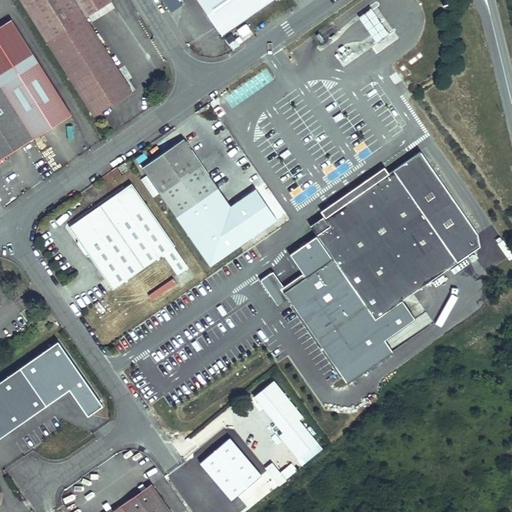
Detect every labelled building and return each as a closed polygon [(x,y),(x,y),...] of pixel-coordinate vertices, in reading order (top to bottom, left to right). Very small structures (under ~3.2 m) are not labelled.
[(110,0),(20,0),(94,116),(133,92),(86,17),(111,1),(110,0)] [(163,0),(172,12),(182,5),(180,1),(182,0),(197,0),(223,36),(274,0),(163,0)] [(389,35),(372,10),(361,17),(379,42),(389,35)] [(11,19),(0,26),(0,86),(33,139),(72,115),(11,19)] [(239,45),(232,35),(226,39),(232,49),(239,45)] [(0,86),(0,160),(33,139),(0,86)] [(185,140),(144,167),(210,265),(277,220),(256,189),(230,206),(185,140)] [(317,235),(306,242),(386,358),(394,352),(385,340),(416,319),(403,301),(480,247),(478,233),(420,150),(324,217),(324,216),(310,226),(317,235)] [(118,167),(121,172),(128,167),(124,163),(118,167)] [(384,167),(320,211),(324,217),(388,172),(384,167)] [(175,246),(132,183),(69,227),(89,255),(113,289),(163,254),(177,275),(188,267),(174,247),(175,246)] [(85,255),(89,255),(78,240),(77,244),(85,255)] [(386,358),(306,242),(289,254),(305,277),(287,290),(284,292),(347,384),(386,358)] [(287,290),(284,286),(273,271),(260,280),(277,306),(288,299),(284,292),(287,290)] [(305,277),(302,274),(284,286),(287,290),(305,277)] [(221,305),(217,308),(223,316),(227,313),(221,305)] [(196,340),(192,343),(197,351),(202,348),(196,340)] [(52,342),(20,364),(42,395),(74,373),(52,342)] [(0,437),(47,405),(21,368),(0,382),(0,437)] [(303,416),(274,380),(254,397),(283,432),(279,436),(303,465),(323,449),(299,420),(303,416)] [(233,502),(262,476),(230,439),(200,466),(233,502)] [(272,464),(266,469),(280,486),(286,481),(285,480),(292,474),(287,468),(280,473),(272,464)] [(171,511),(151,484),(111,511),(171,511)]
